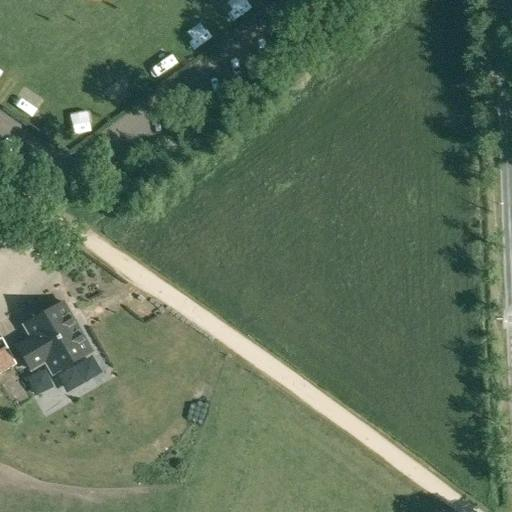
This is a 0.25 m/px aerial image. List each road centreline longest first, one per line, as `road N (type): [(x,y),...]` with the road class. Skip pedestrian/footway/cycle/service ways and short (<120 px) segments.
road 1 (track): [(475,511),(59,217)]
road 2 (tertiary): [(511,165),(506,0)]
